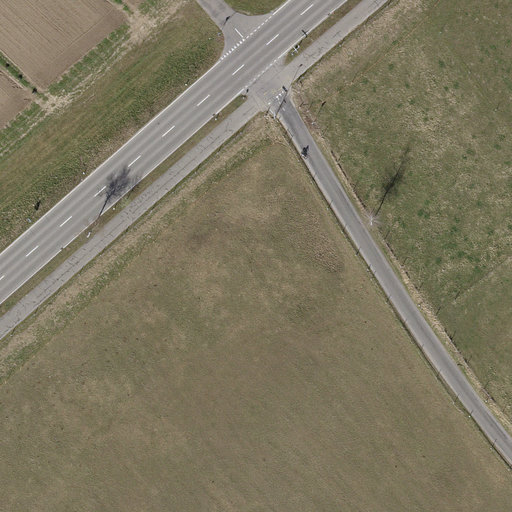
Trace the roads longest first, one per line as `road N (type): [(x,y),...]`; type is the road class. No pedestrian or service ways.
road 1 (unclassified): [(511,450),(413,319),(257,52)]
road 2 (secondary): [(0,279),(257,52)]
